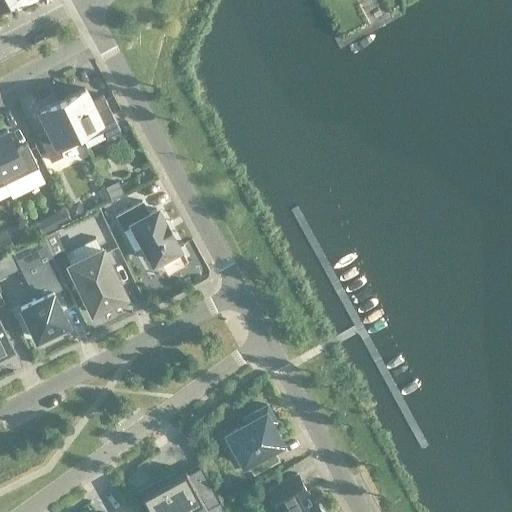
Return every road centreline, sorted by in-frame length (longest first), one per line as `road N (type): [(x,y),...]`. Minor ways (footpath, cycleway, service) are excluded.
road 1 (residential): [(96,28),(239,290)]
road 2 (residential): [(24,511),(266,339)]
road 3 (residential): [(239,290),(0,411)]
road 4 (residential): [(266,339),(360,511)]
